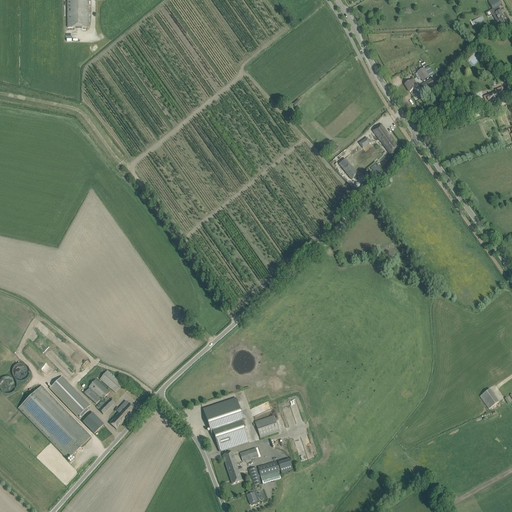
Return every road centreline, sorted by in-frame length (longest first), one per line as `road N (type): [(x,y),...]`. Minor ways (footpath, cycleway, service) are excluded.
road 1 (unclassified): [(157,394),(325,242),(418,137)]
road 2 (track): [(237,321),(129,166)]
road 3 (tertiary): [(511,272),(418,137)]
road 4 (tertiary): [(418,137),(337,0)]
road 5 (unclassified): [(52,511),(157,394)]
road 6 (unclassified): [(226,511),(198,444),(157,394)]
